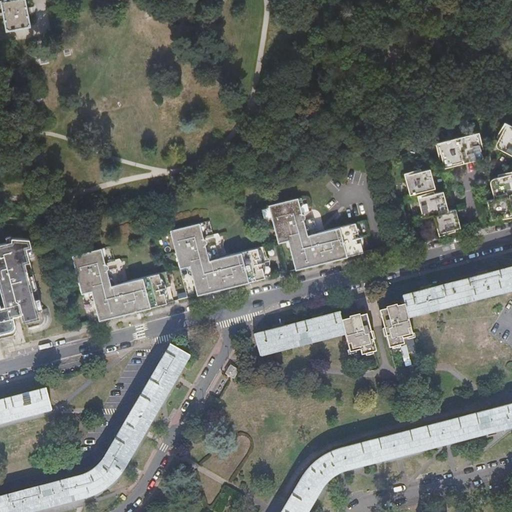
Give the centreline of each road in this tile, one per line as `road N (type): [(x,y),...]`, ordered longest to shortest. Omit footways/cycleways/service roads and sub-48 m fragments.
road 1 (unclassified): [(248,307),(151,475),(113,511)]
road 2 (track): [(451,0),(424,36),(372,78),(312,104),(249,112)]
road 3 (residential): [(0,370),(168,328)]
road 4 (unclassified): [(511,463),(371,498),(353,511)]
road 5 (track): [(249,112),(195,163),(106,185)]
road 6 (residential): [(248,307),(393,269)]
